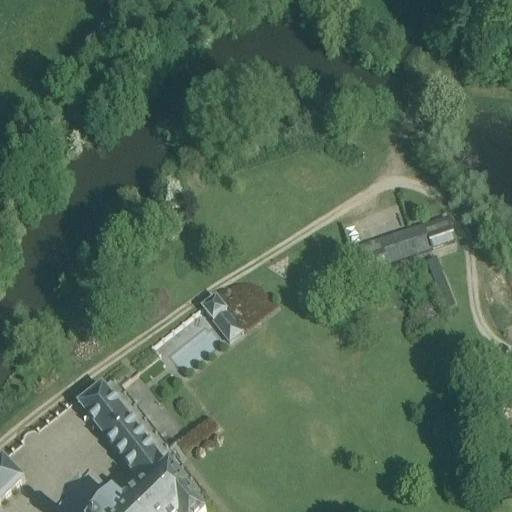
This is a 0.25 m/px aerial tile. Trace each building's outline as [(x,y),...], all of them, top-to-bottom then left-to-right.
[(455,244),(447,220),(394,238),(401,262),(455,244)] [(432,283),(439,311),(452,308),(438,253),(412,260),(418,286),(432,283)] [(203,310),(213,324),(227,313),(216,299),(203,310)] [(201,511),(172,473),(182,466),(115,380),(104,388),(103,388),(79,407),(144,490),(127,504),(90,470),(55,509),(58,511),(201,511)] [(0,505),(25,481),(5,460),(4,459),(0,462),(0,505)]
